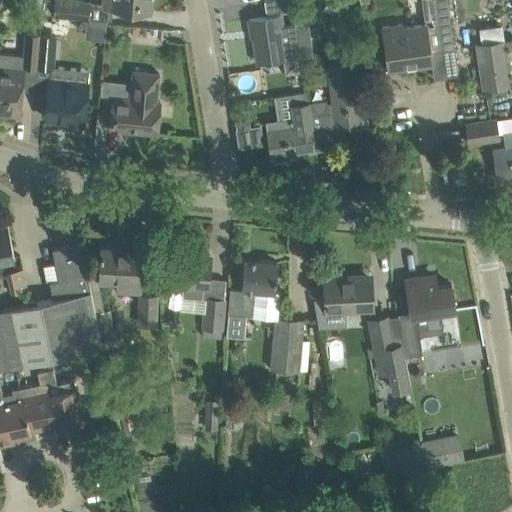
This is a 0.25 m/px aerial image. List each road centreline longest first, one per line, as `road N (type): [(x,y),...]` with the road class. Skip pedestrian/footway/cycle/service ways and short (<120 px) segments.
road 1 (residential): [(488,224),(223,199)]
road 2 (residential): [(223,199),(58,179),(0,156)]
road 3 (residential): [(223,199),(192,0)]
road 4 (residential): [(31,507),(56,506),(70,491),(71,470),(59,454),(34,450),(16,465),(13,485),(24,503)]
road 5 (residential): [(511,398),(488,224)]
